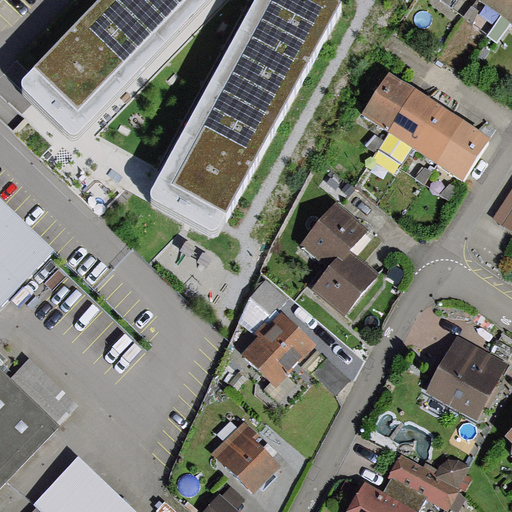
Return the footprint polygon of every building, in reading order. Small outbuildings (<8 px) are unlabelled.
[(206,0),(111,0),(27,88),(76,135),(206,0)] [(338,14),(311,0),(271,0),(166,199),(223,229),(338,14)] [(511,0),(483,0),(511,20),(511,0)] [(392,84),(370,116),(465,181),(488,149),(392,84)] [(0,485),(55,429),(0,376),(0,308),(53,254),(0,202),(0,485)] [(335,215),(306,251),(335,275),(364,240),(335,215)] [(374,286),(346,262),(317,297),(345,320),(374,286)] [(282,318),(244,358),(277,389),(314,349),(282,318)] [(455,344),(427,398),(476,423),(504,369),(455,344)] [(337,395),(350,382),(328,362),(315,375),(337,395)] [(236,434),(215,458),(260,498),(281,474),(236,434)] [(365,495),(355,511),(420,511),(427,500),(449,511),(451,511),(464,488),(465,477),(456,470),(445,469),(436,479),(404,462),(382,504),(365,495)] [(129,511),(80,467),(38,511),(129,511)] [(231,494),(214,511),(235,511),(242,505),(231,494)]
